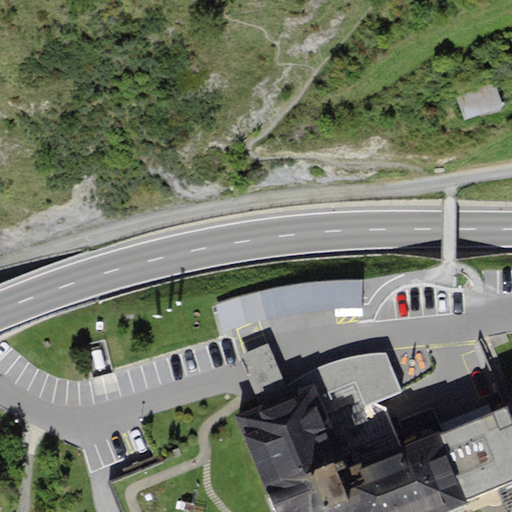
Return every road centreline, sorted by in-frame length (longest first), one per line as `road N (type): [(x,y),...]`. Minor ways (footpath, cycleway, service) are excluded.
road 1 (primary): [(511,228),(251,238),(142,260),(0,309)]
road 2 (track): [(511,170),(201,211),(0,265)]
